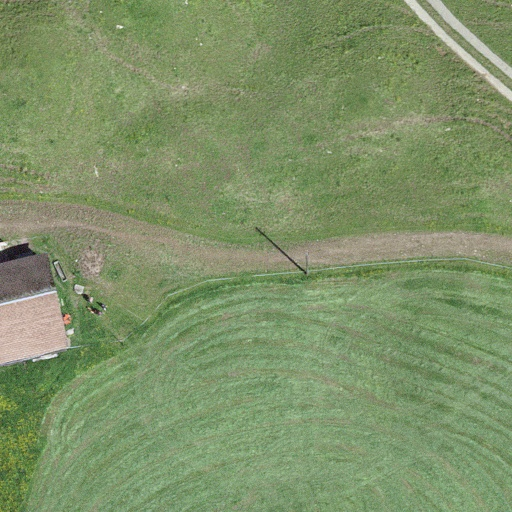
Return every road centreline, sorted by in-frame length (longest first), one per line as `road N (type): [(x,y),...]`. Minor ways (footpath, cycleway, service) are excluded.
road 1 (track): [(511,255),(114,262),(49,244),(0,243)]
road 2 (track): [(419,0),(511,82)]
